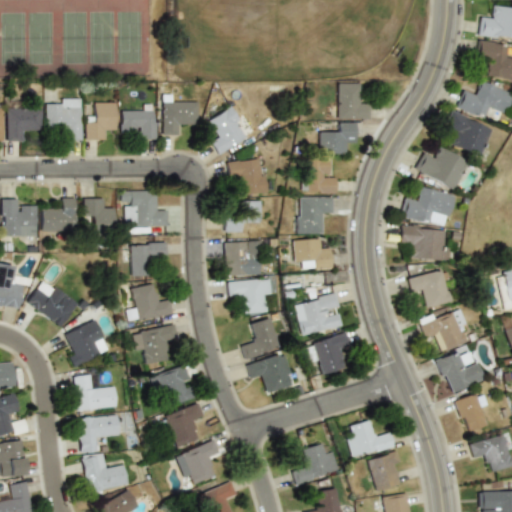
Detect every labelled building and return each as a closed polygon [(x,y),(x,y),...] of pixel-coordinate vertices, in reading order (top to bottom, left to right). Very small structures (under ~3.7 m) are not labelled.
[(474,35),(511,39),(511,7),(488,5),(487,15),(476,13),(474,35)] [(480,75),(511,79),(511,45),(475,40),(473,53),(483,55),(480,75)] [(459,89),(453,108),(497,124),(509,91),(475,79),(470,93),(459,89)] [(366,118),(366,102),(355,102),(355,82),(332,82),(332,118),(366,118)] [(42,129),(67,129),(67,140),(79,140),(79,98),(42,98),(42,129)] [(102,139),(102,129),(113,129),(113,101),(92,101),(92,119),(81,119),(81,139),(102,139)] [(118,111),(118,129),(140,129),(140,138),(152,138),(152,101),(135,101),(135,111),(118,111)] [(195,124),(195,101),(159,101),(159,134),(177,134),(177,124),(195,124)] [(3,140),(19,140),(20,131),(38,131),(39,106),(3,106),(3,140)] [(246,136),(228,106),(205,120),(214,136),(207,141),(215,154),(246,136)] [(476,156),(488,127),(446,110),(439,129),(447,132),(443,143),(476,156)] [(353,143),(353,122),(334,122),(334,133),(315,133),(315,153),(343,153),(343,143),(353,143)] [(465,161),(435,146),(431,154),(420,149),(410,170),(450,191),(465,161)] [(260,192),(259,159),(223,160),(224,173),(237,172),(237,192),(260,192)] [(332,192),(332,170),(324,170),(324,159),(306,159),(306,170),(297,170),(297,192),(332,192)] [(398,216),(442,227),(450,194),(417,186),(412,203),(401,200),(398,216)] [(163,226),(163,209),(153,209),(153,190),(117,190),(117,201),(127,201),(127,226),(163,226)] [(292,234),(318,234),(318,213),(329,213),(329,196),(292,196),(292,234)] [(72,197),(60,197),(60,208),(36,208),(36,230),(72,230),(72,197)] [(17,198),(0,198),(0,235),(32,235),(32,208),(17,208),(17,198)] [(80,198),(80,230),(110,230),(110,207),(99,207),(99,198),(80,198)] [(258,201),(221,201),(221,231),(239,231),(239,223),(257,223),(258,201)] [(405,247),(404,257),(440,261),(443,229),(396,224),(394,246),(405,247)] [(301,261),(301,268),(328,268),(327,247),(316,247),(316,238),(289,239),(290,262),(301,261)] [(220,276),(244,276),(244,264),(253,264),(253,241),(220,241),(220,276)] [(148,274),(148,258),(159,258),(159,242),(120,244),(121,264),(126,264),(127,275),(148,274)] [(0,306),(18,310),(22,289),(12,287),(13,278),(6,277),(8,265),(0,263),(0,306)] [(405,288),(415,286),(420,307),(449,301),(442,268),(403,277),(405,288)] [(511,268),(492,272),(499,310),(511,307),(511,268)] [(260,312),(259,300),(268,300),(267,278),(223,280),(224,291),(235,291),(236,314),(260,312)] [(127,287),(131,309),(122,311),(123,322),(168,314),(166,301),(155,304),(151,283),(127,287)] [(43,291),(34,285),(22,303),(57,327),(74,301),(48,284),(43,291)] [(290,302),(298,334),(337,325),(334,313),(324,316),(322,307),(334,304),(331,292),(290,302)] [(436,352),(460,343),(456,334),(465,331),(456,307),(413,322),(419,337),(429,334),(436,352)] [(235,340),(240,358),(277,348),(269,316),(247,322),(251,336),(235,340)] [(507,352),(511,350),(511,324),(509,325),(506,316),(497,319),(507,352)] [(105,351),(92,319),(56,334),(61,344),(60,345),(69,366),(105,351)] [(127,331),(130,354),(136,354),(137,363),(166,359),(162,336),(172,334),(170,324),(127,331)] [(302,343),(308,366),(318,363),(320,374),(343,368),(337,345),(345,342),(342,332),(302,343)] [(470,353),(461,357),(458,349),(431,360),(445,394),(481,380),(470,353)] [(262,393),(290,384),(280,351),(241,364),(245,375),(255,372),(262,393)] [(0,391),(11,391),(9,362),(0,362),(0,391)] [(183,366),(144,373),(147,388),(158,386),(161,404),(189,398),(183,366)] [(71,410),(112,407),(110,383),(97,384),(96,373),(68,375),(71,410)] [(461,432),(481,425),(476,412),(485,409),(478,390),(449,400),(461,432)] [(0,436),(24,432),(22,421),(10,423),(8,413),(17,411),(13,394),(0,396),(0,436)] [(195,438),(188,416),(197,414),(193,403),(155,415),(166,448),(195,438)] [(95,437),(115,436),(113,414),(72,417),(74,452),(96,451),(95,437)] [(346,456),(389,448),(387,435),(375,438),(373,427),(363,429),(361,421),(347,424),(349,434),(342,436),(346,456)] [(509,465),(501,433),(464,443),(467,453),(478,450),(483,472),(509,465)] [(167,454),(176,478),(183,475),(187,484),(212,475),(204,453),(213,450),(209,439),(167,454)] [(0,476),(22,474),(19,440),(0,441),(0,476)] [(317,453),(315,443),(294,449),(299,470),(290,473),(293,483),(334,472),(329,450),(317,453)] [(363,459),(372,491),(399,483),(390,451),(363,459)] [(124,489),(118,460),(99,464),(96,453),(77,457),(84,496),(124,489)] [(228,511),(222,499),(231,494),(225,480),(196,493),(204,511),(228,511)] [(0,511),(28,511),(22,481),(3,484),(5,496),(0,497),(0,511)] [(336,511),(332,487),(313,491),(315,503),(297,507),(298,511),(336,511)] [(128,511),(135,508),(125,489),(89,508),(91,511),(128,511)] [(474,511),(511,511),(511,490),(474,491),(474,511)] [(378,496),(379,511),(405,511),(403,493),(378,496)]
